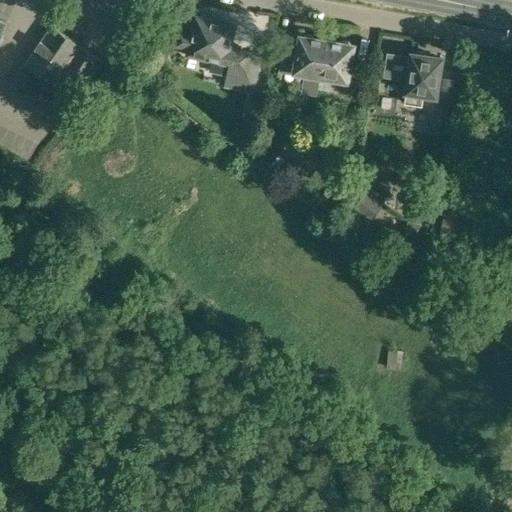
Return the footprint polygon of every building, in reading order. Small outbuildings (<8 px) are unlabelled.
[(235,23),(195,15),(191,33),(178,30),(175,45),(188,48),(187,54),(231,64),(230,70),(245,73),(250,52),(229,47),(235,23)] [(110,65),(52,23),(23,65),(82,103),(110,65)] [(295,72),(295,71),(320,75),(327,39),(300,34),(297,51),(284,48),(281,70),(295,72)] [(327,39),(320,75),(347,80),(353,43),(327,39)] [(411,52),(411,55),(388,52),(384,74),(407,77),(406,90),(405,101),(421,104),(423,92),(436,94),(442,56),(411,52)] [(263,120),(267,103),(249,99),(245,116),(263,120)] [(276,150),(288,160),(301,144),(291,136),(276,150)] [(301,144),(288,160),(297,167),(309,150),(301,144)] [(364,189),(361,193),(353,206),(372,218),(383,201),(364,189)] [(445,212),(442,231),(465,235),(468,216),(445,212)]
